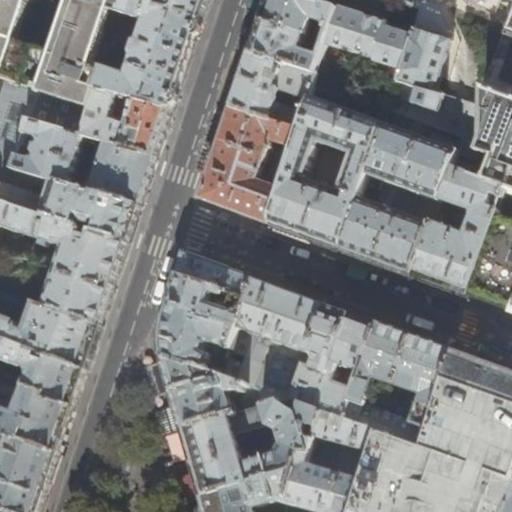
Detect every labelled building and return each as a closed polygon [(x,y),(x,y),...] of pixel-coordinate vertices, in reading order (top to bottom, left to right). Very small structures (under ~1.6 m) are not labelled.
[(34,122),(86,137),(99,90),(120,95),(130,98),(175,109),(184,81),(204,21),(159,11),(161,5),(144,0),(0,0),(0,77),(8,80),(43,91),(34,122)] [(210,0),(162,0),(161,5),(159,11),(204,21),(210,0)] [(339,11),(319,4),(305,0),(271,0),(269,7),(264,22),(329,42),(339,11)] [(413,40),(390,110),(465,138),(461,152),(460,154),(479,161),(486,143),(486,123),(443,109),(447,95),(439,93),(443,78),(450,80),(455,64),(449,61),(454,42),(450,41),(451,37),(437,8),(426,4),(424,6),(423,9),(413,40)] [(511,10),(487,81),(487,90),(511,98),(511,10)] [(329,42),(328,45),(377,60),(365,101),(390,110),(413,40),(386,31),(387,26),(339,11),(329,42)] [(328,45),(329,42),(264,22),(259,36),(257,44),(253,55),(319,75),(328,45)] [(318,84),(320,75),(319,75),(253,55),(246,78),(235,110),(303,132),(318,84)] [(29,137),(34,122),(43,91),(8,80),(0,105),(0,147),(16,174),(18,173),(23,159),(29,137)] [(365,101),(318,84),(303,132),(297,149),(284,191),(273,225),(311,239),(345,251),(364,193),(369,176),(386,125),(390,110),(365,101)] [(167,134),(175,109),(130,98),(128,103),(134,105),(128,126),(113,122),(120,95),(99,90),(86,137),(87,138),(108,144),(159,159),(167,134)] [(511,98),(487,90),(486,123),(486,143),(479,161),(474,175),(473,177),(510,191),(509,192),(511,193),(511,219),(501,215),(472,298),(511,312),(511,98)] [(297,149),(303,132),(235,110),(221,153),(206,201),(238,212),(273,225),(284,191),(261,184),(275,143),(297,149)] [(86,137),(34,122),(29,137),(41,141),(44,144),(43,148),(40,148),(38,155),(40,158),(39,161),(34,163),(23,159),(18,173),(58,184),(142,208),(151,181),(159,159),(108,144),(96,184),(89,182),(84,185),(75,183),(87,138),(86,137)] [(461,152),(386,125),(369,176),(382,181),(380,189),(384,191),(381,199),(364,193),(345,251),(383,265),(416,277),(434,226),(410,217),(418,195),(442,203),(443,202),(454,169),(460,154),(461,152)] [(474,175),(454,169),(443,202),(475,214),(476,220),(469,238),(452,231),(453,227),(436,221),(434,226),(416,277),(442,287),(472,298),(501,215),(502,212),(493,209),(497,197),(506,200),(509,192),(510,191),(473,177),(474,175)] [(0,201),(7,206),(84,230),(94,234),(130,245),(137,225),(142,208),(58,184),(53,200),(2,185),(0,182),(0,201)] [(84,230),(7,206),(0,201),(0,289),(14,295),(103,328),(110,306),(122,268),(130,245),(94,234),(90,245),(80,242),(84,230)] [(185,262),(181,276),(250,299),(241,328),(225,379),(288,401),(294,404),(298,393),(328,306),(319,303),(255,280),(242,275),(188,255),(185,262)] [(176,291),(171,306),(241,328),(250,299),(181,276),(176,291)] [(0,339),(6,342),(88,372),(95,351),(103,328),(14,295),(12,302),(24,307),(23,312),(36,317),(30,334),(22,331),(22,329),(19,324),(0,317),(0,339)] [(225,379),(241,328),(171,306),(166,321),(164,339),(165,358),(225,379)] [(338,310),(328,306),(298,393),(307,396),(303,407),(318,412),(353,316),(338,310)] [(365,320),(353,316),(318,412),(323,414),(347,423),(381,327),(365,320)] [(429,452),(457,353),(416,339),(381,327),(347,423),(381,434),(429,452)] [(0,347),(0,362),(4,361),(20,367),(14,383),(30,389),(76,410),(82,391),(88,372),(6,342),(4,348),(0,347)] [(511,373),(506,371),(457,353),(429,452),(381,434),(375,453),(366,482),(356,511),(509,511),(511,503),(511,373)] [(288,401),(225,379),(165,358),(177,401),(179,405),(186,431),(236,417),(230,394),(233,394),(244,406),(263,401),(265,408),(288,401)] [(0,432),(4,433),(5,436),(61,456),(69,431),(76,410),(30,389),(20,417),(0,409),(0,432)] [(303,407),(294,404),(288,401),(265,408),(236,417),(186,431),(196,464),(206,498),(298,472),(302,456),(313,456),(317,438),(323,414),(318,412),(303,407)] [(186,431),(179,405),(167,409),(175,434),(186,431)] [(381,434),(347,423),(323,414),(317,438),(375,453),(381,434)] [(42,511),(51,484),(61,456),(5,436),(4,433),(0,432),(0,454),(5,457),(0,473),(0,511),(42,511)] [(302,456),(298,472),(290,504),(316,511),(356,511),(366,482),(311,467),(313,457),(313,456),(302,456)] [(290,504),(298,472),(206,498),(209,511),(257,511),(257,510),(282,502),(290,504)]
